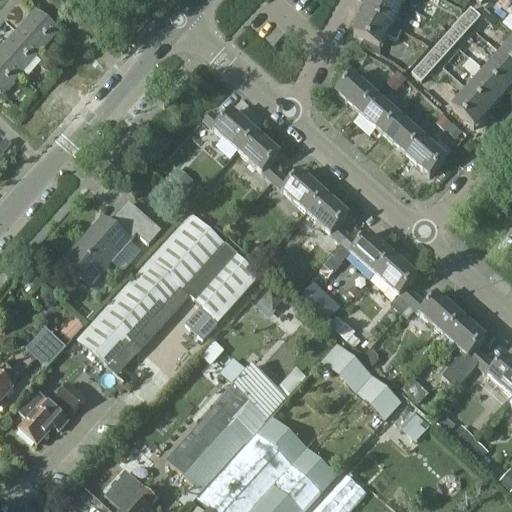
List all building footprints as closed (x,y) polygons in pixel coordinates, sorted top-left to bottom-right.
[(402,7),(388,0),(372,0),(365,15),(395,31),(401,20),(397,17),(402,7)] [(47,46),(58,33),(35,12),(31,9),(25,15),(29,18),(23,25),(15,33),(39,55),(47,46)] [(421,85),(480,19),(470,10),(411,76),(421,85)] [(395,31),(365,15),(353,37),(379,50),(386,38),(396,43),(401,35),(395,32),(395,31)] [(24,71),(35,59),(39,55),(15,33),(12,37),(0,49),(0,57),(20,76),(24,71)] [(511,36),(510,34),(501,43),(494,51),(501,57),(511,66),(511,36)] [(0,95),(1,96),(20,76),(0,57),(0,95)] [(511,66),(501,57),(485,75),(506,94),(511,87),(511,66)] [(485,75),(484,76),(477,70),(471,77),(477,83),(469,92),(490,112),(506,94),(485,75)] [(335,95),(359,116),(374,99),(350,78),(335,95)] [(474,130),(490,112),(469,92),(452,111),(474,130)] [(374,99),(359,116),(382,137),(398,120),(374,99)] [(229,113),(219,124),(210,116),(203,124),(237,154),(254,135),(229,113)] [(398,120),(382,137),(406,158),(421,141),(398,120)] [(279,157),(254,135),(237,154),(272,184),(278,177),(269,168),(279,157)] [(421,141),(406,158),(430,180),(445,162),(421,141)] [(0,159),(3,156),(10,148),(5,143),(0,147),(0,159)] [(298,174),(288,185),(278,177),(272,184),(279,191),(281,193),(306,215),(322,197),(298,174)] [(347,219),(322,197),(306,215),(310,219),(330,237),(340,246),(347,238),(338,230),(347,219)] [(148,247),(160,233),(129,205),(117,218),(121,221),(114,229),(103,218),(63,263),(89,286),(135,235),(148,247)] [(218,325),(259,280),(190,217),(76,343),(147,408),(220,327),(218,325)] [(366,236),(357,247),(347,238),(340,246),(346,251),(350,254),(375,277),(391,258),(366,236)] [(260,261),(264,252),(251,247),(247,256),(260,261)] [(416,280),(391,258),(375,277),(399,298),(389,309),(400,318),(409,307),(416,300),(406,291),(416,280)] [(274,264),(266,266),(268,273),(276,271),(274,264)] [(284,307),(271,295),(265,302),(278,313),(284,307)] [(435,298),(426,308),(416,300),(409,307),(443,338),(460,320),(435,298)] [(69,344),(83,329),(74,320),(60,334),(69,344)] [(484,342),(460,320),(443,338),(471,362),(456,378),(463,385),(478,369),(485,361),(475,352),(484,342)] [(65,350),(51,338),(44,331),(25,353),(46,371),(65,350)] [(375,372),(391,354),(378,343),(362,361),(375,372)] [(205,356),(211,363),(224,350),(218,344),(205,356)] [(339,345),(322,363),(385,423),(402,404),(339,345)] [(511,366),(503,358),(494,369),(485,361),(478,369),(486,377),(511,399),(511,398),(511,366)] [(10,388),(17,380),(4,368),(0,373),(0,405),(13,391),(10,388)] [(286,400),(252,369),(165,465),(199,496),(286,400)] [(382,380),(394,390),(402,381),(390,371),(382,380)] [(86,404),(67,387),(55,400),(73,417),(86,404)] [(19,416),(26,423),(18,433),(36,449),(52,430),(58,435),(67,424),(36,397),(19,416)] [(140,419),(147,412),(142,409),(136,416),(140,419)] [(305,511),(335,479),(271,421),(197,503),(206,511),(205,511),(305,511)] [(465,452),(479,465),(488,455),(474,442),(465,452)] [(511,473),(509,471),(508,473),(499,483),(511,493),(511,473)] [(351,511),(365,497),(346,479),(315,511),(351,511)] [(148,511),(155,504),(159,501),(152,495),(148,498),(143,493),(138,489),(131,497),(121,489),(111,500),(115,508),(118,511),(148,511)]
